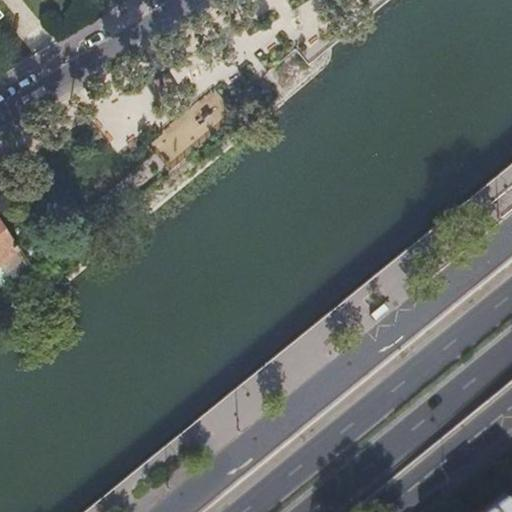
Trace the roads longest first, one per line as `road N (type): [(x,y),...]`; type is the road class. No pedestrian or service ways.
road 1 (primary): [(511,232),(163,511)]
road 2 (primary): [(511,293),(243,511)]
road 3 (primary): [(309,511),(511,348)]
road 4 (residential): [(0,136),(209,0)]
road 5 (primary): [(382,511),(511,407)]
